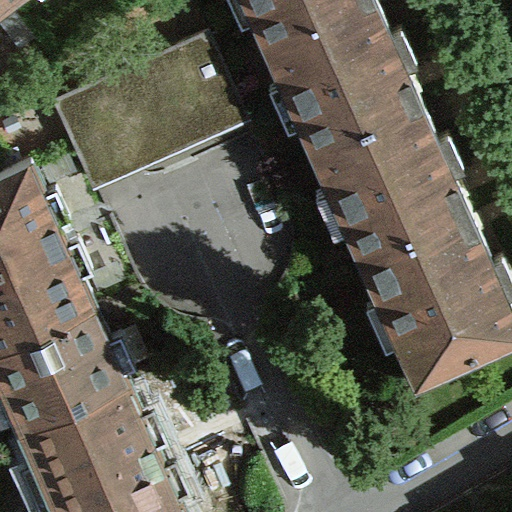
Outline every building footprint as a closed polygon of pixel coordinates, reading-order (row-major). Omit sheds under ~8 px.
[(353,0),(261,0),(264,5),(252,10),(265,40),(353,0)] [(401,23),(392,28),(379,0),(353,0),(265,40),(269,49),(270,51),(275,61),(276,64),(283,79),(295,73),(311,110),(299,115),(312,145),(422,95),(418,86),(421,85),(417,76),(414,70),(411,71),(406,59),(416,55),(401,23)] [(153,148),(145,129),(159,123),(235,89),(232,82),(226,70),(207,27),(55,94),(74,136),(76,135),(93,174),(153,148)] [(269,49),(262,52),(263,54),(226,70),(232,82),(276,64),(275,61),(270,64),(265,53),(270,51),(269,49)] [(357,215),(346,220),(359,250),(469,200),(465,191),(467,190),(464,182),(461,175),(458,176),(453,165),(463,161),(448,128),(438,132),(422,95),(312,145),(329,184),(342,178),(357,215)] [(3,167),(0,168),(0,342),(97,299),(83,268),(92,263),(78,232),(71,235),(66,222),(63,216),(70,213),(56,181),(46,186),(32,155),(3,167)] [(479,216),(475,208),(473,209),(469,200),(359,250),(380,296),(391,291),(408,327),(396,333),(416,378),(511,334),(511,297),(507,287),(511,284),(511,271),(502,250),(493,254),(479,224),(482,223),(479,216)] [(0,342),(0,378),(20,423),(130,374),(125,363),(135,359),(121,327),(111,332),(108,326),(103,315),(107,313),(100,298),(97,299),(0,342)] [(144,405),(130,374),(20,423),(36,459),(48,454),(73,511),(191,511),(180,487),(190,482),(176,451),(169,454),(163,441),(161,435),(167,432),(153,401),(144,405)]
